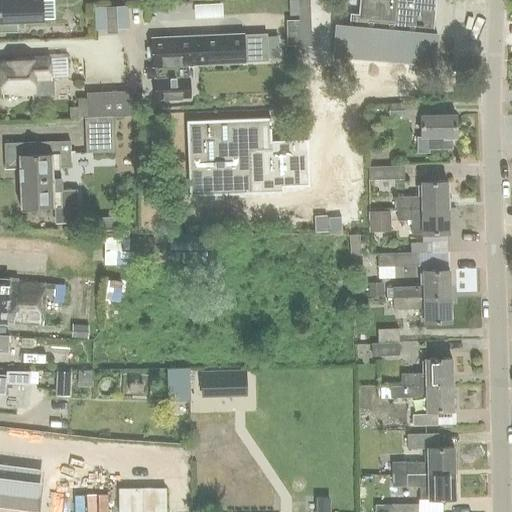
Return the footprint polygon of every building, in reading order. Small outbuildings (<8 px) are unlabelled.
[(0,0),(0,31),(16,31),(16,22),(42,21),(41,0),(0,0)] [(310,0),(298,0),(298,2),(299,17),(300,45),(312,45),(310,0)] [(360,0),(359,16),(351,15),(350,27),(336,26),(334,57),(434,66),(437,35),(432,35),(434,0),(360,0)] [(298,2),(289,2),(290,17),(299,17),(298,2)] [(129,4),(95,4),(95,29),(130,28),(129,4)] [(267,34),(244,35),(244,33),(150,38),(152,69),(155,68),(155,78),(154,78),(155,101),(190,99),(189,76),(189,66),(245,64),(245,63),(268,62),(267,34)] [(298,34),(286,34),(287,47),(295,46),(299,46),(299,45),(298,34)] [(54,98),(53,79),(49,79),(49,60),(17,61),(17,63),(1,64),(2,92),(17,92),(17,94),(34,94),(34,99),(54,98)] [(86,109),(87,120),(112,119),(127,119),(127,118),(126,107),(126,95),(86,96),(86,109)] [(393,117),(418,116),(417,102),(393,103),(393,117)] [(139,106),(126,107),(127,118),(138,117),(139,117),(139,115),(139,106)] [(86,109),(69,110),(70,120),(84,120),(87,120),(86,109)] [(452,149),(452,137),(456,137),(455,115),(421,116),(421,137),(416,137),(417,154),(429,154),(429,150),(452,149)] [(186,121),(189,196),(283,193),(283,188),(310,187),(308,140),(271,142),(271,118),(186,121)] [(112,119),(87,120),(84,120),(85,153),(113,152),(112,119)] [(62,191),(61,180),(61,168),(71,168),(70,142),(4,144),(5,170),(20,170),(21,205),(42,204),(42,208),(55,207),(56,224),(78,224),(77,191),(62,191)] [(347,164),(310,166),(312,215),(349,213),(347,164)] [(368,167),(369,180),(404,178),(403,166),(368,167)] [(397,210),(447,208),(447,183),(421,183),(421,197),(397,198),(397,210)] [(365,194),(353,195),(354,212),(366,211),(365,194)] [(447,208),(397,210),(397,221),(411,221),(411,223),(411,234),(422,233),(422,235),(448,234),(447,208)] [(369,233),(389,232),(389,211),(369,212),(369,233)] [(366,214),(353,214),(354,231),(367,231),(366,214)] [(359,234),(348,235),(349,256),(360,255),(359,234)] [(103,253),(103,266),(205,265),(204,240),(103,241),(103,253)] [(423,244),(411,245),(411,253),(422,253),(432,253),(432,244),(423,244)] [(377,254),(377,266),(418,266),(423,266),(422,253),(411,253),(377,254)] [(393,298),(450,297),(449,272),(423,272),(423,287),(393,288),(393,298)] [(55,285),(8,281),(9,280),(0,279),(0,351),(8,352),(9,337),(0,335),(0,323),(5,324),(42,326),(44,297),(54,297),(55,285)] [(383,283),(368,284),(368,298),(383,297),(383,283)] [(450,297),(393,298),(393,310),(424,309),(424,323),(450,323),(450,297)] [(74,326),(73,339),(87,340),(88,327),(74,326)] [(377,330),(377,344),(398,343),(398,329),(377,330)] [(377,344),(371,344),(372,356),(399,356),(398,343),(377,344)] [(425,360),(425,374),(401,374),(401,386),(452,385),(451,359),(425,360)] [(190,369),(167,370),(168,399),(191,398),(190,371),(190,369)] [(29,386),(30,372),(6,372),(6,376),(0,375),(0,395),(5,396),(6,384),(29,386)] [(57,372),(56,396),(69,397),(70,373),(57,372)] [(92,387),(92,372),(77,372),(77,386),(92,387)] [(218,373),(203,374),(203,401),(218,400),(218,373)] [(381,398),(426,397),(426,415),(412,415),(412,426),(437,425),(436,411),(452,411),(452,385),(401,386),(380,387),(381,398)] [(98,405),(97,429),(122,430),(122,405),(98,405)] [(392,463),(392,475),(454,474),(453,448),(437,448),(437,434),(407,435),(407,449),(427,449),(427,463),(407,463),(392,463)] [(0,511),(35,511),(38,491),(39,474),(0,468),(0,511)] [(392,475),(393,487),(407,486),(420,486),(420,500),(428,500),(454,499),(454,474),(392,475)]
